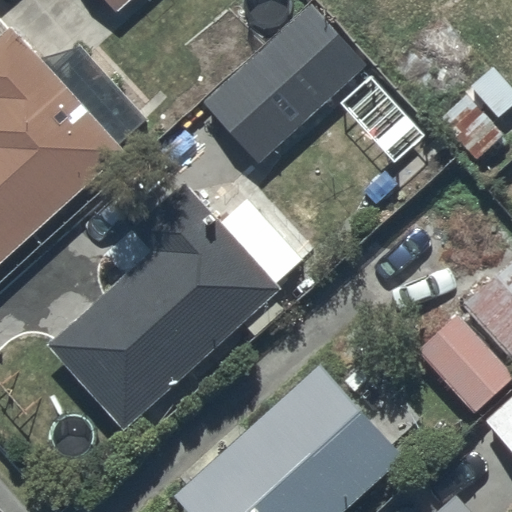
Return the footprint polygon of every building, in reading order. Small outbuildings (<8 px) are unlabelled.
[(140,0),(100,0),(118,20),(140,0)] [(370,74),(313,9),(203,107),(261,171),(370,74)] [(150,128),(80,51),(39,61),(14,33),(0,45),(0,276),(129,160),(122,153),(150,128)] [(185,186),(131,236),(151,258),(48,353),(126,438),(244,329),(256,342),(286,315),(275,303),(283,296),(279,291),(309,263),(251,201),(223,227),(185,186)] [(511,271),(465,312),(511,364),(511,271)] [(511,376),(461,319),(420,356),(475,418),(511,385),(511,376)] [(323,370),(176,501),(185,511),(356,511),(408,466),(323,370)] [(511,402),(487,425),(511,453),(511,402)] [(467,511),(458,501),(445,511),(467,511)]
